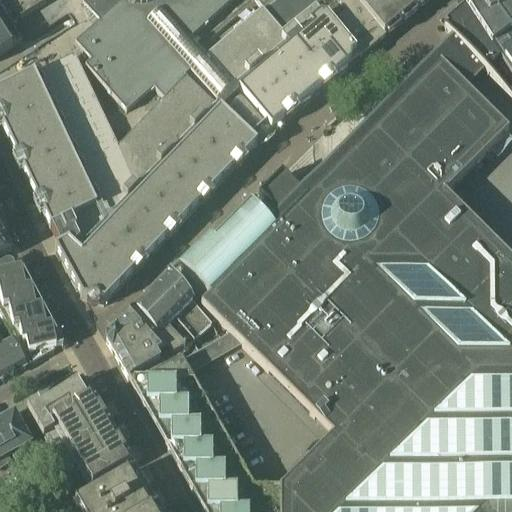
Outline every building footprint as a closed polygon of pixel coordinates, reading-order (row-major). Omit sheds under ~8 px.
[(0,0),(0,58),(21,46),(10,28),(47,5),(43,0),(0,0)] [(166,0),(173,8),(182,0),(166,0)] [(182,0),(173,8),(183,19),(203,0),(182,0)] [(203,0),(183,19),(192,29),(224,0),(203,0)] [(230,0),(224,0),(192,29),(202,40),(238,8),(230,0)] [(281,0),(254,0),(264,13),(281,0)] [(282,34),(315,8),(325,0),(350,0),(383,40),(429,0),(281,0),(264,13),(282,34)] [(344,42),(358,60),(383,40),(350,0),(325,0),(315,8),(344,42)] [(502,70),(511,62),(511,0),(478,0),(463,13),(490,54),(491,53),(499,66),(502,70)] [(120,4),(85,36),(95,47),(131,15),(120,4)] [(353,65),(358,60),(344,42),(315,8),(282,34),(264,13),(263,13),(262,12),(207,58),(270,134),(353,65)] [(463,13),(443,30),(453,41),(450,43),(486,79),(499,66),(491,53),(490,54),(463,13)] [(131,15),(95,47),(103,56),(104,57),(128,36),(129,37),(141,26),(131,15)] [(103,56),(92,67),(102,78),(138,46),(129,37),(128,36),(104,57),(103,56)] [(138,46),(102,78),(111,88),(112,89),(143,61),(143,62),(148,58),(138,46)] [(138,128),(118,151),(74,59),(33,79),(0,94),(0,126),(48,228),(59,250),(54,252),(82,303),(104,307),(256,149),(242,135),(187,83),(185,80),(172,94),(163,103),(153,113),(138,128)] [(111,88),(106,92),(116,104),(152,72),(143,62),(143,61),(112,89),(111,88)] [(511,84),(511,62),(502,70),(511,84)] [(511,511),(511,265),(445,198),(508,135),(448,76),(440,67),(436,71),(434,69),(368,135),(370,137),(337,170),(339,172),(313,198),(295,216),(292,213),(289,210),(286,207),(282,203),(278,199),(274,195),(272,197),(273,197),(256,214),(250,209),(214,245),(208,240),(199,249),(178,270),(180,271),(186,277),(209,300),(200,308),(220,327),(229,337),(145,384),(129,384),(132,391),(143,409),(145,413),(158,436),(165,448),(167,453),(177,470),(179,474),(189,491),(192,496),(200,511),(511,511)] [(152,72),(116,104),(126,114),(161,82),(152,72)] [(161,82),(126,114),(138,128),(153,113),(163,103),(172,94),(168,90),(161,82)] [(0,260),(12,255),(0,232),(0,260)] [(4,265),(0,267),(0,319),(12,340),(12,339),(29,369),(54,355),(53,354),(52,352),(58,351),(62,350),(62,351),(63,350),(62,349),(61,341),(59,342),(52,330),(50,322),(49,323),(42,311),(40,303),(38,304),(32,292),(32,287),(30,288),(21,272),(20,272),(21,273),(14,274),(13,269),(13,268),(12,267),(11,266),(10,265),(8,265),(7,265),(6,265),(4,265)] [(168,279),(151,297),(193,344),(211,329),(168,279)] [(193,344),(151,297),(134,314),(134,313),(123,324),(114,332),(107,338),(106,346),(111,354),(112,354),(128,382),(129,384),(173,358),(194,346),(193,344)] [(25,371),(11,344),(0,324),(0,367),(7,380),(25,371)] [(77,498),(131,468),(92,400),(86,403),(84,397),(89,395),(82,383),(70,390),(67,385),(41,402),(43,406),(39,408),(37,404),(26,411),(77,498)] [(0,424),(0,446),(6,458),(10,456),(15,464),(24,459),(19,451),(29,445),(14,418),(10,419),(8,419),(2,422),(2,424),(0,424)] [(16,477),(22,487),(29,483),(23,472),(16,477)] [(74,506),(77,511),(156,511),(133,472),(74,506)]
